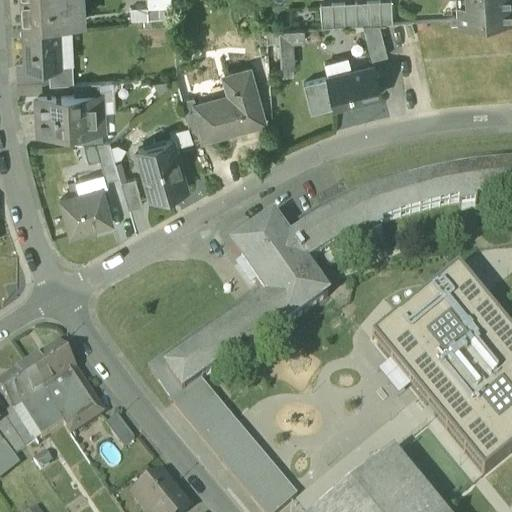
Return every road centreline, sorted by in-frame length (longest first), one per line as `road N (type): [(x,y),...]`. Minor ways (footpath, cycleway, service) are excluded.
road 1 (residential): [(64,295),(281,167),(416,127),(511,118)]
road 2 (residential): [(64,295),(95,351),(229,511)]
road 3 (residential): [(0,108),(22,220),(64,295)]
